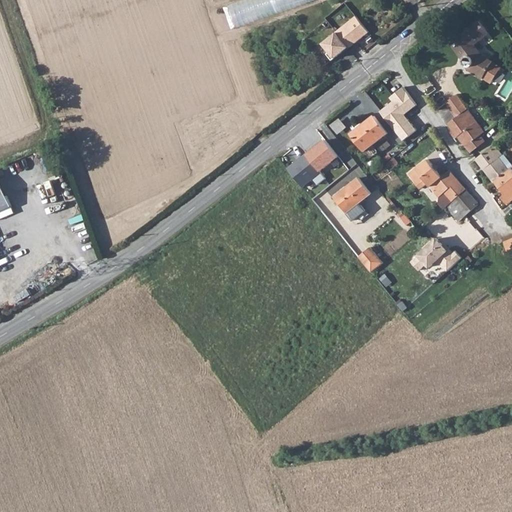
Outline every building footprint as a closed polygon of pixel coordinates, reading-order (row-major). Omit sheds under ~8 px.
[(244,0),(215,10),(223,32),(315,0),(244,0)] [(479,21),(451,44),(464,59),(463,61),(463,62),(464,64),(465,65),(466,66),(467,66),(469,67),(471,68),(484,76),(492,81),(502,67),(493,62),(494,61),(481,53),(474,44),(489,32),(479,21)] [(340,34),(327,46),(334,54),(331,56),(336,62),(346,54),(347,55),(353,50),(340,34)] [(393,102),(380,111),(403,142),(418,131),(405,114),(416,105),(403,87),(389,97),(393,102)] [(455,119),(467,110),(457,95),(444,104),(455,119)] [(449,132),(454,139),(457,137),(465,147),(480,135),(485,133),(467,110),(455,119),(447,124),(451,130),(449,132)] [(351,134),(364,152),(388,133),(374,116),(351,134)] [(465,147),(470,153),(485,142),(480,135),(465,147)] [(320,139),(302,152),(285,165),(302,186),(319,173),(317,171),(334,155),(320,139)] [(475,160),(477,162),(480,159),(486,167),(501,155),(495,146),(491,149),(490,148),(475,160)] [(483,169),(495,183),(511,169),(511,168),(501,155),(486,167),(483,169)] [(477,162),(483,169),(486,167),(480,159),(477,162)] [(444,192),(458,181),(449,171),(441,177),(436,171),(432,171),(432,169),(432,166),(427,160),(409,175),(421,190),(427,184),(439,198),(444,192)] [(511,169),(495,183),(504,195),(501,198),(506,205),(511,200),(511,169)] [(0,211),(13,206),(0,177),(0,211)] [(347,213),(359,203),(371,193),(359,178),(334,197),(347,213)] [(444,192),(452,202),(465,190),(458,181),(444,192)] [(452,202),(465,216),(477,206),(477,204),(465,190),(452,202)] [(446,207),(458,222),(465,216),(452,202),(446,207)] [(347,213),(351,218),(363,208),(359,203),(347,213)] [(425,251),(412,263),(420,272),(427,265),(430,268),(438,261),(448,272),(462,259),(455,251),(453,254),(449,250),(447,251),(437,240),(433,243),(431,241),(423,249),(425,251)] [(359,258),(372,274),(383,264),(370,248),(359,258)]
